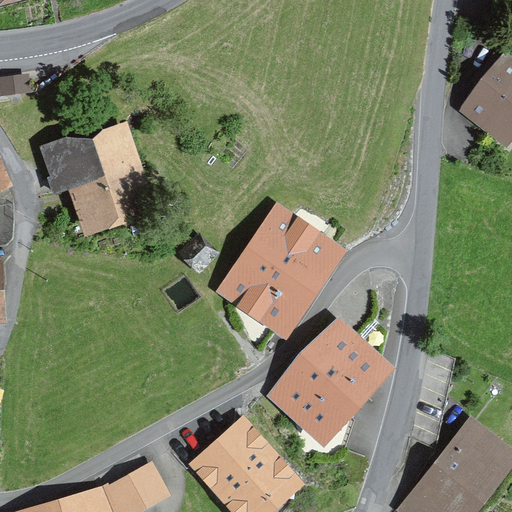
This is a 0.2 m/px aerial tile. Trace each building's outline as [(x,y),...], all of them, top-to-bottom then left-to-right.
[(511,68),(504,62),(469,105),(505,134),(511,125),(511,68)] [(24,77),(3,80),(4,91),(26,88),(24,77)] [(116,131),(48,154),(60,191),(80,184),(93,223),(142,206),(116,131)] [(278,213),(227,288),(280,324),(331,250),(278,213)] [(198,241),(187,252),(200,264),(211,253),(198,241)] [(6,263),(0,263),(0,313),(9,313),(6,263)] [(339,326),(273,397),(323,442),(388,371),(339,326)] [(430,346),(409,436),(430,447),(453,359),(430,346)] [(240,428),(199,465),(241,511),(253,511),(291,478),(268,452),(264,455),(240,428)] [(472,428),(409,508),(414,511),(469,511),(511,459),(472,428)] [(150,470),(107,490),(114,511),(121,507),(124,511),(135,511),(164,494),(150,470)] [(53,506),(54,511),(103,511),(98,493),(53,506)]
